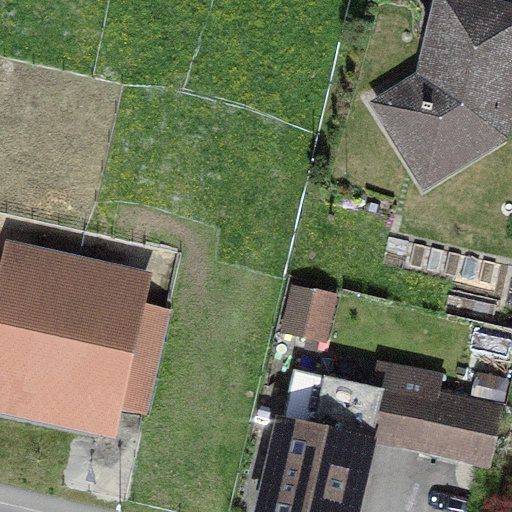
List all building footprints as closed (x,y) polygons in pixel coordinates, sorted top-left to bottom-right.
[(504,143),(511,107),(511,13),(451,0),(437,0),(421,74),(371,103),(424,190),(504,143)] [(129,304),(12,276),(0,325),(0,396),(101,421),(129,304)] [(325,357),(334,311),(291,302),(281,348),(325,357)] [(448,393),(387,380),(371,459),(481,482),(494,419),(445,409),(448,393)] [(345,511),(359,457),(264,436),(246,511),(345,511)]
